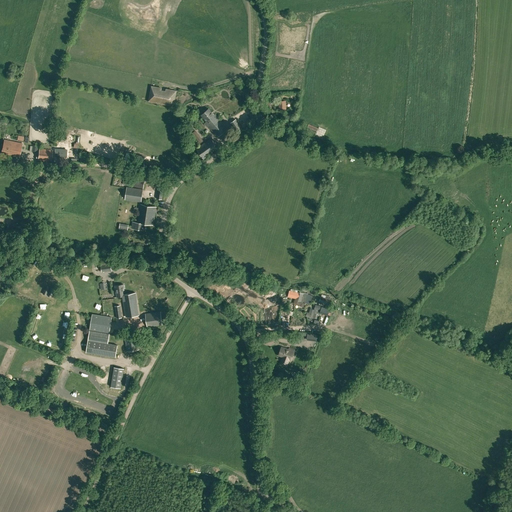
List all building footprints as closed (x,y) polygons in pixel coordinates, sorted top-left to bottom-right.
[(167,89),(167,90),(162,89),(162,88),(152,86),(150,101),(174,105),(177,91),(167,89)] [(208,126),(218,137),(228,129),(216,114),(214,115),(209,109),(205,111),(204,110),(203,110),(201,112),(201,113),(202,115),(201,115),(207,121),(205,123),(207,126),(208,126)] [(244,130),(236,119),(230,123),(238,134),(244,130)] [(318,128),(309,124),(307,129),(316,133),(318,128)] [(192,133),(199,143),(203,141),(196,130),(192,133)] [(203,159),(218,149),(211,138),(196,149),(203,159)] [(21,143),(18,142),(4,139),(1,153),(19,157),(22,143),(21,143)] [(53,150),(39,148),(38,160),(51,162),(53,150)] [(145,157),(133,154),(132,159),(124,156),(122,161),(138,166),(143,167),(145,157)] [(133,175),(132,181),(124,180),(123,184),(143,188),(145,178),(133,175)] [(141,202),(143,190),(127,187),(125,200),(141,202)] [(139,215),(155,217),(156,206),(141,204),(139,215)] [(153,225),(155,217),(139,215),(138,223),(133,222),(132,228),(142,230),(143,223),(153,225)] [(112,270),(111,264),(101,265),(102,272),(112,270)] [(123,296),(124,306),(126,317),(139,315),(137,304),(135,292),(125,294),(123,284),(115,286),(117,297),(123,296)] [(297,304),(296,305),(299,306),(304,308),(305,303),(310,304),(312,295),(308,294),(304,292),(303,294),(293,291),(292,292),(291,292),(290,297),(295,298),(294,303),(297,304)] [(325,297),(324,297),(321,296),(320,302),(328,304),(331,296),(326,295),(325,297)] [(123,317),(121,305),(115,306),(116,318),(123,317)] [(316,314),(318,314),(319,312),(326,314),(327,310),(320,308),(321,306),(316,305),(314,310),(311,309),(309,313),(307,313),(306,316),(315,318),(316,314)] [(147,327),(162,325),(160,312),(145,314),(147,327)] [(116,357),(118,345),(108,344),(112,317),(104,316),(92,314),(86,352),(116,357)] [(139,349),(137,334),(125,336),(127,351),(139,349)] [(282,359),(282,361),(284,362),(285,363),(285,362),(288,363),(288,361),(289,359),(291,359),(292,356),(294,350),(289,348),(288,350),(282,347),(279,355),(283,357),(282,359)] [(124,368),(114,367),(111,387),(121,389),(124,368)]
